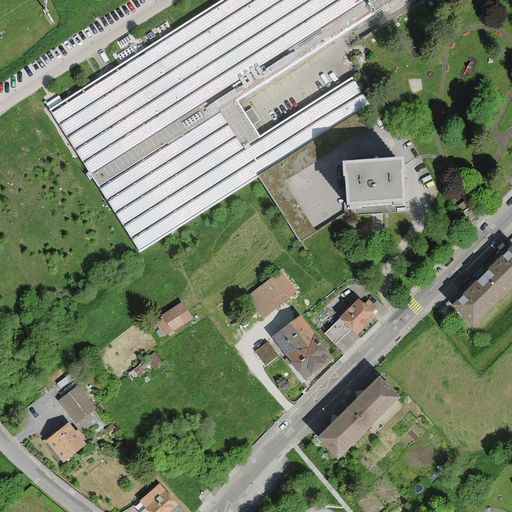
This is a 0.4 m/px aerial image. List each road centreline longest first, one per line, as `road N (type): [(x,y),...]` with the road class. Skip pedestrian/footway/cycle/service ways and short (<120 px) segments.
road 1 (tertiary): [(511,211),(283,435),(216,511)]
road 2 (residential): [(167,0),(0,105)]
